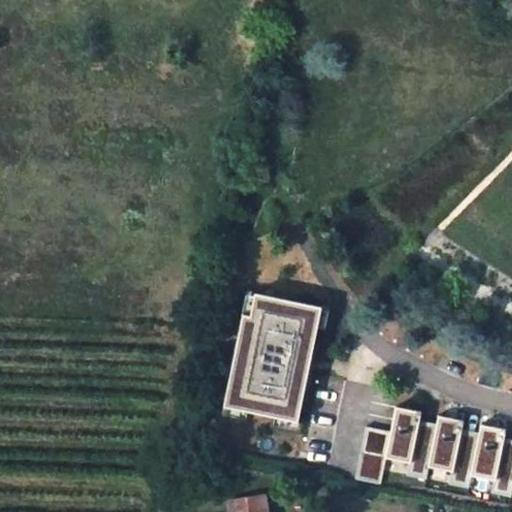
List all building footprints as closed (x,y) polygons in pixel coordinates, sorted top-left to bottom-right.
[(234,319),(216,411),(289,426),(303,359),(313,311),(246,298),(242,321),(234,319)] [(394,411),(389,437),(384,460),(407,465),(415,422),(417,415),(408,413),(394,411)] [(436,419),(435,426),(427,468),(450,473),(458,430),(459,423),(450,421),(436,419)] [(435,426),(415,422),(407,465),(405,477),(425,481),(427,468),(435,426)] [(479,427),(478,434),(470,477),(493,481),(501,438),(502,431),(493,429),(479,427)] [(478,434),(458,430),(450,473),(448,485),(467,489),(470,477),(478,434)] [(389,437),(364,432),(355,481),(379,486),(384,460),(389,437)] [(511,484),(511,440),(501,438),(493,481),(491,494),(510,497),(511,485),(511,484)] [(264,511),(263,499),(229,504),(229,511),(264,511)]
